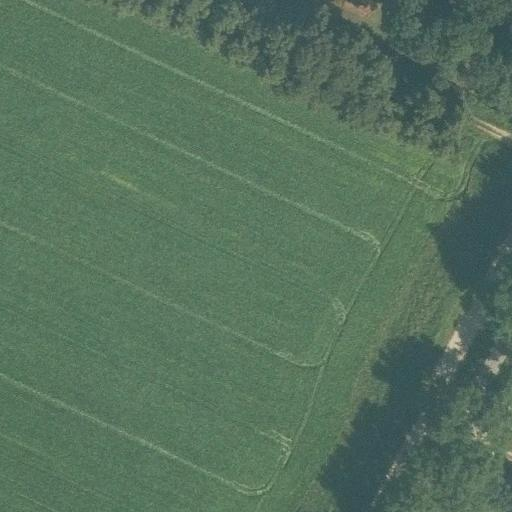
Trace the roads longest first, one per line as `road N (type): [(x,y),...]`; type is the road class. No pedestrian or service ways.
road 1 (track): [(511,146),(185,0)]
road 2 (unclassified): [(407,511),(511,321)]
